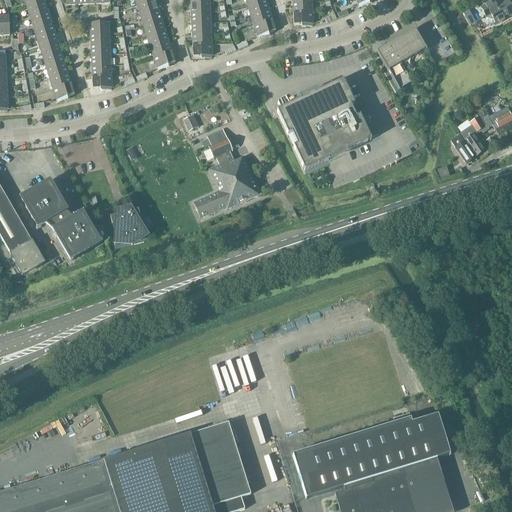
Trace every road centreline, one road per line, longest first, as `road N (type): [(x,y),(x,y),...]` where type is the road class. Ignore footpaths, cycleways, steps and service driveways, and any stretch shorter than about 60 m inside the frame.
road 1 (residential): [(408,0),(331,42),(242,59),(93,121),(0,137)]
road 2 (secondary): [(0,372),(260,255)]
road 3 (secondary): [(260,255),(0,343)]
road 4 (secondary): [(260,255),(511,172)]
road 5 (unclassified): [(0,321),(133,276)]
